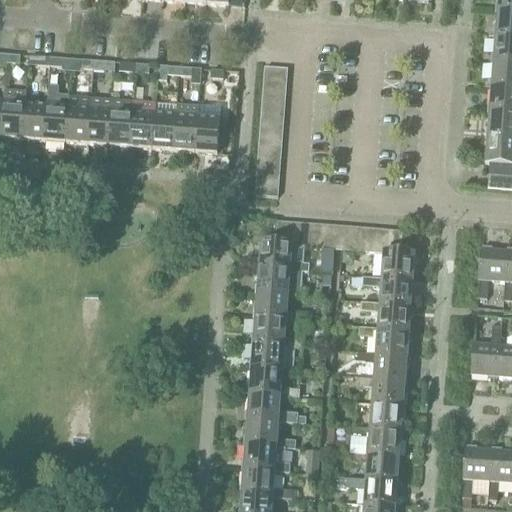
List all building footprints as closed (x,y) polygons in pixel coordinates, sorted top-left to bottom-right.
[(229,0),(207,0),(206,7),(229,9),(229,0)] [(511,0),(498,0),(497,17),(511,18),(511,0)] [(511,18),(497,17),(495,43),(511,43),(511,18)] [(511,43),(495,43),(494,68),(511,69),(511,43)] [(20,68),(20,59),(8,58),(7,67),(20,68)] [(38,69),(50,70),(51,61),(38,60),(38,69)] [(63,71),(64,62),(51,61),(50,70),(63,71)] [(81,72),(94,73),(94,64),(82,63),(81,72)] [(106,74),(107,65),(94,64),(94,73),(106,74)] [(124,75),(136,76),(137,68),(125,67),(124,75)] [(149,77),(150,69),(137,68),(136,76),(149,77)] [(511,69),(494,68),(492,93),(511,94),(511,69)] [(180,71),(168,70),(159,69),(158,84),(167,85),(167,79),(180,80),(180,71)] [(180,71),(180,80),(192,81),(193,72),(180,71)] [(264,83),(287,85),(288,73),(265,71),(264,83)] [(211,82),(224,83),(224,74),(211,73),(211,82)] [(264,83),(263,95),(286,97),(287,85),(264,83)] [(4,105),(1,142),(23,143),(26,107),(27,94),(4,92),(4,104),(4,105)] [(511,94),(492,93),(490,118),(511,119),(511,94)] [(262,106),(285,108),(286,97),(263,95),(262,106)] [(90,112),(69,110),(66,147),(88,148),(92,101),(91,101),(90,112)] [(113,103),(92,101),(88,148),(109,150),(113,103)] [(134,104),(113,103),(109,150),(131,152),(134,104)] [(131,152),(152,153),(155,117),(156,106),(134,104),(131,152)] [(262,106),(261,118),(284,119),(285,108),(262,106)] [(47,109),(26,107),(23,143),(45,145),(47,109)] [(174,155),(196,157),(199,120),(198,120),(199,109),(177,108),(177,112),(176,112),(176,118),(177,119),(174,155)] [(69,110),(47,109),(45,145),(66,147),(69,110)] [(176,118),(155,117),(152,153),(174,155),(177,119),(176,118)] [(260,129),(283,131),(284,119),(261,118),(260,129)] [(511,119),(490,118),(488,143),(511,144),(511,119)] [(220,122),(199,120),(196,157),(218,158),(218,149),(220,122)] [(260,129),(259,141),(282,143),(283,131),(260,129)] [(281,155),(282,143),(259,141),(259,153),(281,155)] [(511,144),(488,143),(486,170),(511,171),(511,144)] [(259,153),(258,164),(280,166),(281,155),(259,153)] [(257,176),(279,178),(280,166),(258,164),(257,176)] [(257,176),(256,187),(279,189),(279,178),(257,176)] [(511,179),(489,178),(488,192),(511,194),(511,179)] [(278,201),(279,189),(256,187),(255,199),(278,201)] [(277,225),(275,248),(288,249),(290,226),(277,225)] [(301,227),(290,226),(288,249),(293,249),(293,250),(299,250),(301,227)] [(311,251),(313,228),(301,227),(299,250),(304,251),(311,251)] [(323,252),(325,229),(313,228),(311,251),(323,252)] [(336,230),(325,229),(323,252),(334,253),(336,230)] [(354,255),(356,232),(345,231),(343,254),(354,255)] [(366,256),(367,233),(356,232),(354,255),(366,256)] [(377,256),(378,233),(367,233),(366,256),(377,256)] [(389,257),(390,234),(378,233),(377,256),(384,257),(389,257)] [(402,258),(403,235),(390,234),(389,257),(402,258)] [(293,249),(288,249),(275,248),(261,247),(259,273),(302,277),(302,276),(309,276),(309,267),(303,266),(304,251),(299,250),(293,250),(293,249)] [(322,252),(320,276),(332,277),(334,253),(323,252),(322,252)] [(481,253),(479,284),(505,286),(507,255),(481,253)] [(353,262),(354,256),(343,255),(342,265),(349,266),(353,262)] [(383,266),(382,284),(413,286),(416,259),(402,258),(389,257),(384,257),(383,266)] [(259,273),(257,299),(289,301),(289,300),(307,302),(308,292),(301,292),(302,277),(259,273)] [(323,278),(323,288),(331,289),(332,278),(323,278)] [(351,290),(361,291),(362,281),(352,280),(351,290)] [(411,311),(413,286),(382,284),(364,282),(363,291),(381,292),(380,308),(411,311)] [(478,291),(478,302),(486,303),(487,292),(478,291)] [(511,293),(504,293),(503,304),(511,305),(511,298),(511,293)] [(287,318),(289,301),(257,299),(255,324),(287,326),(287,318)] [(411,311),(380,308),(362,307),(361,316),(379,317),(378,333),(409,336),(411,311)] [(295,317),(294,326),(305,327),(305,319),(305,318),(295,317)] [(337,319),(336,328),(345,329),(345,320),(337,319)] [(287,326),(255,324),(253,349),(285,351),(285,342),(287,326)] [(492,330),(491,340),(500,341),(501,330),(492,330)] [(407,361),(409,336),(378,333),(360,332),(359,341),(377,343),(376,359),(407,361)] [(304,343),(293,342),(292,351),(303,352),(304,343)] [(472,379),(497,381),(500,349),(474,347),(472,379)] [(285,351),(253,349),(251,374),(283,377),(285,351)] [(511,350),(500,349),(497,381),(511,382),(511,350)] [(407,361),(376,359),(357,357),(357,367),(375,368),(374,384),(405,387),(407,361)] [(325,366),(317,366),(316,380),(324,380),(325,366)] [(283,377),(251,374),(249,399),(280,402),(281,401),(299,402),(300,393),(282,391),(283,377)] [(403,412),(405,387),(374,384),(356,383),(355,391),(373,392),(372,409),(403,412)] [(280,402),(249,399),(247,425),(279,427),(297,428),(298,417),(279,416),(280,402)] [(401,437),(403,412),(372,409),(353,408),(353,416),(371,418),(370,434),(401,437)] [(305,429),(306,421),(297,420),(297,428),(305,429)] [(279,427),(247,425),(245,450),(276,452),(277,452),(279,427)] [(399,462),(401,437),(370,434),(351,433),(349,458),(350,458),(368,459),(399,462)] [(284,452),(285,452),(294,453),(295,445),(295,444),(285,443),(284,452)] [(245,450),(243,473),(275,476),(290,477),(290,468),(284,468),(285,452),(284,452),(277,452),(276,452),(245,450)] [(465,469),(464,483),(490,485),(492,453),(466,451),(465,469)] [(511,454),(492,453),(490,485),(511,486),(511,454)] [(308,455),(306,479),(317,480),(319,456),(308,455)] [(397,486),(399,462),(368,459),(350,458),(349,466),(368,468),(366,483),(397,486)] [(243,473),(241,498),(273,501),(274,492),(275,476),(243,473)] [(325,480),(325,490),(331,490),(334,488),(335,481),(325,480)] [(395,511),(397,486),(366,483),(348,482),(348,490),(366,492),(364,508),(395,511)] [(463,490),(462,501),(471,502),(472,491),(463,490)] [(489,492),(488,503),(497,504),(497,493),(489,492)] [(282,493),(281,502),(292,502),(292,494),(282,493)] [(272,511),(273,501),(241,498),(239,511),(272,511)] [(462,501),(462,511),(471,511),(471,502),(462,501)]
